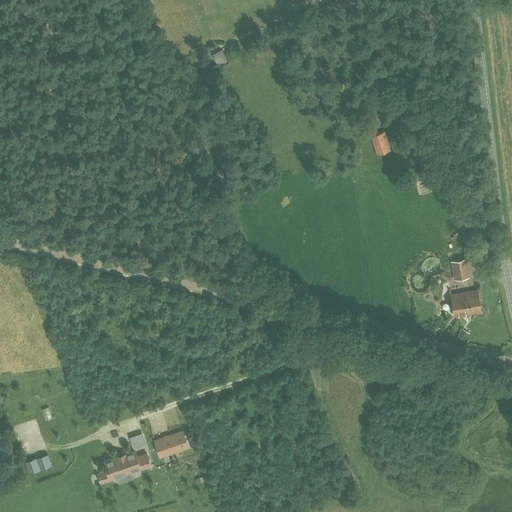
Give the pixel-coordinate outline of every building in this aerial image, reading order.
[(217,66),(227,61),(222,49),(212,54),(217,66)] [(336,52),(332,54),(337,63),(341,61),(336,52)] [(356,100),(344,105),(347,112),(360,107),(356,100)] [(377,154),(391,150),(385,131),(370,136),(377,154)] [(468,276),(465,258),(452,261),(455,279),(468,276)] [(455,316),(481,311),(477,289),(451,294),(455,316)] [(468,333),(462,329),(458,335),(464,339),(468,333)] [(161,456),(188,447),(183,430),(155,439),(161,456)] [(26,444),(27,452),(32,470),(42,468),(35,442),(26,444)] [(108,470),(98,473),(101,482),(112,478),(111,478),(111,477),(140,467),(141,468),(140,468),(140,469),(151,465),(147,453),(137,456),(135,451),(136,451),(135,450),(104,461),(105,461),(108,470)]
